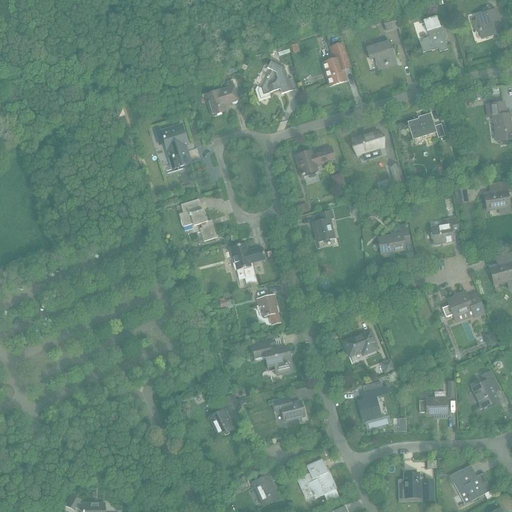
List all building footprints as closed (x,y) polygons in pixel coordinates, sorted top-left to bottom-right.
[(482,39),(503,32),(496,10),(484,13),(486,19),(478,22),(478,21),(473,22),(475,31),(479,30),(482,39)] [(386,31),(397,28),(393,14),(382,18),(386,31)] [(440,52),(447,50),(443,36),(446,35),(443,26),(440,27),(436,16),(426,19),(430,30),(427,31),(429,37),(422,39),(423,42),(419,43),(423,53),(431,50),(432,51),(439,49),(440,52)] [(386,65),(396,62),(389,41),(366,48),(369,59),(376,57),(378,66),(377,66),(379,71),(387,69),(386,65)] [(351,68),(347,56),(343,43),(334,46),(337,59),(323,63),(330,87),(346,81),(343,71),(351,68)] [(288,46),(276,49),(278,55),(290,52),(288,46)] [(271,71),(261,89),(257,86),(255,90),(258,101),(270,98),(268,93),(280,90),(282,95),(296,90),(292,78),(287,80),(283,67),(271,60),(267,68),(271,71)] [(233,63),(226,65),(228,74),(236,71),(233,63)] [(226,82),(228,88),(219,91),(205,95),(212,116),(225,112),(222,103),(230,100),(230,102),(231,102),(232,103),(233,104),(235,104),(236,103),(237,102),(237,100),(238,100),(234,90),(240,88),(237,78),(226,82)] [(496,142),(511,139),(511,121),(511,114),(505,115),(504,102),(485,105),(487,117),(493,117),(496,142)] [(121,106),(113,109),(116,117),(124,115),(121,106)] [(438,138),(444,136),(441,124),(434,126),(430,114),(421,116),(422,118),(407,123),(413,140),(436,133),(438,138)] [(181,125),(160,132),(166,151),(169,150),(175,168),(190,164),(187,152),(185,152),(183,146),(187,145),(181,125)] [(352,139),(357,156),(364,153),(365,154),(368,153),(368,152),(382,148),(377,131),(352,139)] [(327,163),(334,161),(330,148),(311,154),(310,151),(294,156),(300,176),(316,171),(314,164),(326,160),(327,163)] [(403,182),(398,167),(390,169),(395,184),(403,182)] [(507,193),(511,191),(511,186),(511,182),(495,185),(497,193),(484,195),(486,211),(509,207),(507,193)] [(456,205),(469,203),(466,190),(454,192),(456,205)] [(204,241),(217,237),(212,220),(207,221),(206,217),(205,217),(202,209),(190,213),(188,204),(182,206),(184,213),(179,214),(183,226),(192,224),(193,226),(200,224),(202,228),(200,228),(204,241)] [(329,219),(332,218),(331,211),(318,215),(319,221),(312,223),(317,243),(334,239),(329,219)] [(458,235),(458,232),(455,218),(445,220),(445,225),(431,228),(434,245),(453,242),(452,236),(458,235)] [(403,245),(409,244),(407,229),(399,230),(400,234),(378,238),(381,255),(405,251),(403,245)] [(245,244),(230,248),(236,271),(243,269),(247,284),(255,282),(250,263),(265,260),(261,247),(247,251),(245,244)] [(511,253),(495,258),(497,266),(489,268),(494,285),(511,280),(511,253)] [(449,305),(441,308),(445,318),(452,315),(453,317),(471,310),(475,318),(484,314),(476,293),(467,297),(465,293),(446,300),(449,305)] [(277,313),(276,314),(274,307),(277,307),(274,295),(257,300),(259,307),(262,307),(264,317),(269,316),(271,326),(280,323),(277,313)] [(362,355),(378,349),(370,330),(342,342),(348,357),(361,352),(362,355)] [(286,373),(293,371),(290,359),(291,358),(290,354),(289,353),(288,349),(285,347),(276,350),(273,341),(251,346),(254,357),(264,355),(268,372),(275,370),(275,373),(286,370),(286,373)] [(381,364),(385,372),(393,369),(390,360),(381,364)] [(482,409),(498,401),(492,390),(498,387),(490,372),(481,377),(484,382),(471,389),(482,409)] [(375,397),(388,393),(386,387),(364,393),(366,399),(356,401),(362,421),(380,416),(375,397)] [(228,412),(238,408),(232,395),(222,400),(228,412)] [(284,421),(304,416),(300,402),(286,405),(285,399),(273,402),(276,413),(281,412),(284,421)] [(426,399),(426,401),(419,401),(419,413),(426,413),(426,416),(439,415),(439,419),(446,418),(445,399),(426,399)] [(219,437),(234,430),(224,410),(209,417),(219,437)] [(339,497),(335,490),(337,489),(329,472),(328,473),(321,460),(306,466),(309,474),(296,480),(301,490),(304,489),(304,491),(310,488),(315,499),(324,495),(327,502),(339,497)] [(435,469),(435,461),(426,461),(427,469),(435,469)] [(465,505),(492,491),(483,474),(476,478),(472,472),(464,477),(461,471),(449,477),(452,484),(453,483),(465,505)] [(422,481),(418,481),(418,474),(404,474),(404,496),(419,496),(419,494),(422,494),(422,499),(433,499),(433,480),(422,481)] [(263,507),(279,500),(268,476),(253,483),(263,507)] [(105,511),(106,505),(83,505),(83,506),(79,503),(80,501),(73,496),(67,507),(74,511),(76,509),(81,511),(105,511)]
